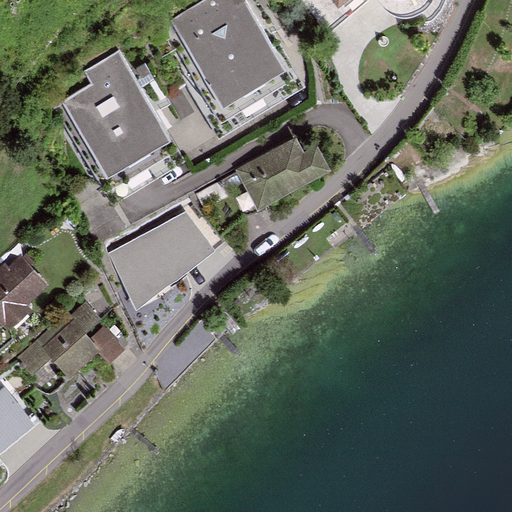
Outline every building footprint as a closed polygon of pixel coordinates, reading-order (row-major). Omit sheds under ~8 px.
[(228,128),(301,85),(251,1),(245,4),(242,0),(209,0),(168,24),(228,128)] [(305,0),(328,30),(368,0),(384,0),(385,1),(400,3),(414,0),(305,0)] [(109,184),(175,145),(122,53),(87,73),(93,83),(61,102),(109,184)] [(241,170),(260,207),(327,172),(316,150),(303,157),(295,142),(241,170)] [(137,307),(212,250),(185,215),(113,255),(137,307)] [(0,315),(5,320),(41,285),(13,257),(0,269),(0,315)] [(68,317),(23,357),(43,380),(61,365),(68,374),(99,346),(108,356),(121,344),(88,307),(72,321),(68,317)] [(3,392),(0,394),(0,448),(30,426),(3,392)]
